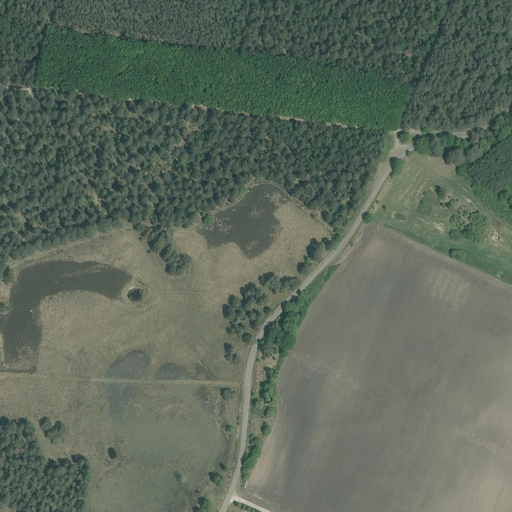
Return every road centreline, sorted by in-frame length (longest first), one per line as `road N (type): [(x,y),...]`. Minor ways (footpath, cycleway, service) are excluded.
road 1 (unclassified): [(223,511),(242,454),(251,365),(270,322),(344,244),(410,145),(487,130),(511,111)]
road 2 (track): [(399,131),(0,88)]
road 3 (track): [(0,375),(248,385)]
road 4 (track): [(259,0),(336,21),(423,20),(444,28)]
